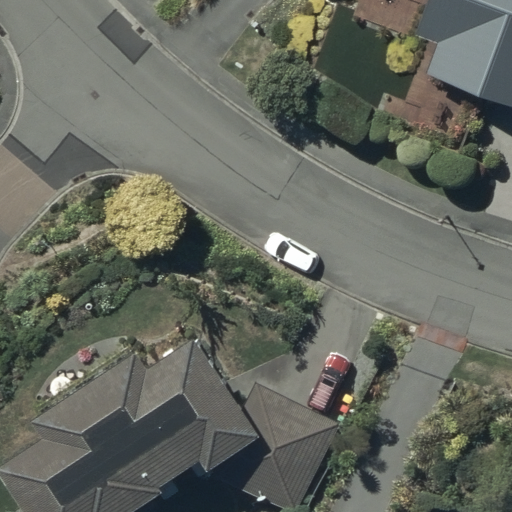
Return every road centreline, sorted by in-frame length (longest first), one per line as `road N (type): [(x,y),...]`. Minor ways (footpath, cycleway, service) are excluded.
road 1 (residential): [(110,103),(474,300),(511,306)]
road 2 (residential): [(110,103),(0,200)]
road 3 (residential): [(34,0),(110,103)]
